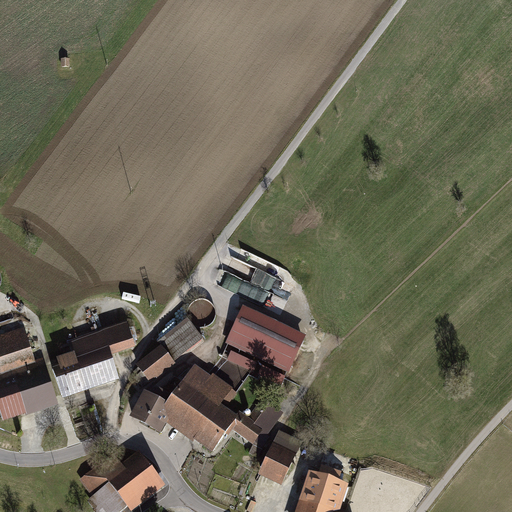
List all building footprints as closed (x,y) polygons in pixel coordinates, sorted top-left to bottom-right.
[(267,305),(279,262),(241,252),(239,258),(231,256),(223,284),(240,289),(242,281),(256,284),(251,300),(267,305)] [(307,337),(245,308),(228,344),(290,373),(307,337)] [(150,383),(151,384),(205,341),(188,321),(160,343),(163,347),(137,367),(138,369),(150,383)] [(53,369),(64,401),(120,382),(112,358),(136,350),(127,325),(71,343),(75,356),(58,361),(60,367),(53,369)] [(34,363),(24,331),(0,338),(0,369),(1,372),(0,372),(0,409),(4,423),(59,405),(43,360),(34,363)] [(232,353),(229,360),(255,373),(258,365),(232,353)] [(285,378),(264,368),(260,375),(282,385),(285,378)] [(145,388),(150,383),(138,369),(133,374),(137,377),(135,380),(145,388)] [(169,406),(161,417),(169,423),(216,455),(233,431),(255,446),(266,431),(241,414),(238,419),(222,407),(233,391),(214,377),(207,387),(202,384),(204,381),(192,372),(169,406)] [(161,417),(169,406),(146,393),(132,419),(162,436),(169,423),(161,417)] [(262,401),(250,418),(262,426),(274,409),(262,401)] [(280,433),(261,477),(283,486),(303,442),(280,433)] [(115,457),(82,482),(94,498),(89,501),(97,511),(122,511),(129,507),(133,511),(166,488),(140,453),(122,466),(115,457)] [(314,475),(305,501),(339,511),(342,511),(351,488),(314,475)] [(338,511),(305,501),(301,511),(338,511)]
